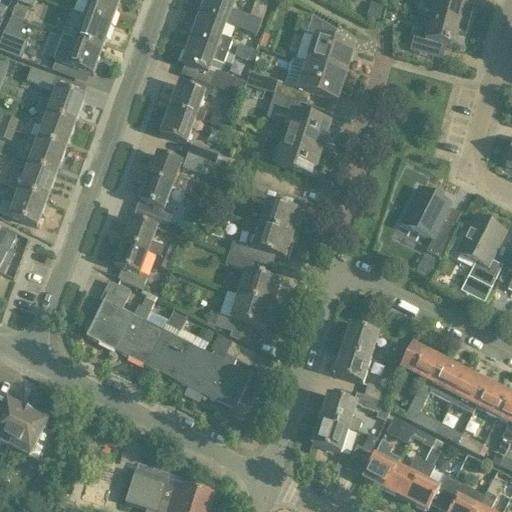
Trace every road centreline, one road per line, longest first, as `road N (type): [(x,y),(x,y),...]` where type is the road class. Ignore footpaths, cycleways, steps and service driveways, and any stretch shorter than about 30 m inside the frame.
road 1 (residential): [(23,345),(153,0)]
road 2 (residential): [(265,475),(23,345)]
road 3 (residential): [(333,270),(385,53)]
road 4 (residential): [(511,194),(477,176),(469,159),(507,0)]
road 5 (residential): [(265,475),(333,270)]
road 6 (residential): [(511,360),(333,270)]
